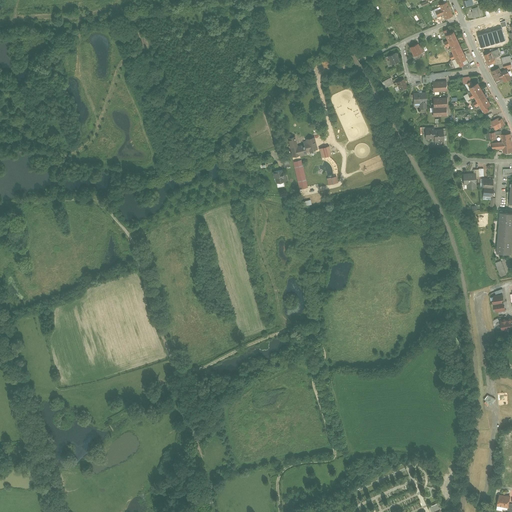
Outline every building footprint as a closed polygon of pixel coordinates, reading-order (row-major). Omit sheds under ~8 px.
[(452,16),(447,2),(438,5),(440,9),(437,10),(437,8),(430,11),(433,19),(442,15),(444,20),(452,16)] [(471,12),(473,18),(480,16),(478,7),(472,8),(473,11),(471,12)] [(467,58),(454,30),(449,32),(448,28),(443,31),(447,40),(443,42),(445,47),(449,45),(453,53),(449,55),(455,69),(468,63),(466,59),(467,58)] [(502,28),(477,35),(481,47),(505,39),(502,28)] [(418,43),(408,48),(413,57),(424,52),(420,44),(418,45),(418,43)] [(498,49),(483,55),(488,65),(495,62),(494,58),(500,55),(498,49)] [(395,52),(388,56),(392,64),(399,61),(395,52)] [(511,70),(510,67),(511,66),(511,59),(511,60),(510,56),(501,58),(504,69),(507,68),(508,71),(511,70)] [(499,67),(491,72),(496,81),(501,78),(504,83),(511,79),(508,73),(509,73),(508,71),(507,68),(504,69),(501,71),(499,67)] [(446,77),(448,75),(451,74),(451,71),(431,73),(425,75),(425,77),(422,77),(422,84),(429,84),(429,82),(432,82),(432,81),(434,80),(437,77),(438,79),(440,77),(442,78),(444,76),(446,77)] [(393,83),(390,78),(381,83),(384,89),(393,83)] [(407,87),(403,79),(395,82),(399,90),(407,87)] [(447,92),(446,80),(434,80),(432,81),(432,82),(433,92),(447,92)] [(491,104),(479,81),(473,84),(471,81),(467,83),(472,93),(468,95),(471,99),(475,97),(476,100),(472,102),(475,108),(479,105),(484,114),(488,111),(486,107),(491,104)] [(426,92),(413,92),(413,104),(419,104),(420,109),(427,108),(426,92)] [(447,97),(433,98),(433,107),(447,106),(448,106),(447,97)] [(447,117),(447,106),(433,107),(432,107),(432,117),(447,117)] [(499,119),(498,117),(490,121),(495,130),(505,125),(502,118),(499,119)] [(434,127),(425,127),(425,134),(425,140),(434,139),(434,129),(434,127)] [(434,129),(434,139),(434,141),(444,141),(443,135),(443,129),(434,129)] [(495,135),(494,132),(485,133),(486,141),(495,140),(495,135)] [(511,152),(511,148),(510,133),(501,134),(501,135),(502,142),(492,143),(492,150),(503,149),(503,153),(511,152)] [(307,187),(299,156),(306,155),(305,152),(317,150),(315,140),(314,137),(304,139),(305,141),(303,141),(303,144),(297,145),(295,139),(294,136),(286,138),(291,154),(299,189),(307,187)] [(328,146),(319,148),(319,149),(321,158),(331,156),(328,146)] [(283,174),(282,169),(274,170),(274,171),(272,171),(273,177),(274,177),(276,183),(286,182),(286,180),(285,174),(283,174)] [(473,173),(462,173),(463,185),(466,184),(466,189),(476,189),(475,176),(475,173),(473,173)] [(338,183),(336,176),(327,178),(328,185),(338,183)] [(492,186),(492,178),(483,178),(482,187),(483,187),(482,197),(490,197),(492,197),(493,186),(492,186)] [(511,211),(500,211),(497,253),(511,254),(511,211)] [(507,276),(501,261),(495,263),(501,278),(507,276)] [(504,300),(503,293),(493,295),(494,298),(492,298),(494,310),(496,310),(496,312),(506,311),(505,304),(503,304),(503,300),(504,300)] [(511,331),(511,317),(511,318),(509,316),(508,319),(506,319),(504,317),(502,319),(500,319),(502,332),(511,331)] [(511,495),(499,493),(497,505),(509,507),(509,503),(511,495)] [(428,507),(430,511),(441,511),(440,508),(442,507),(440,502),(428,507)]
